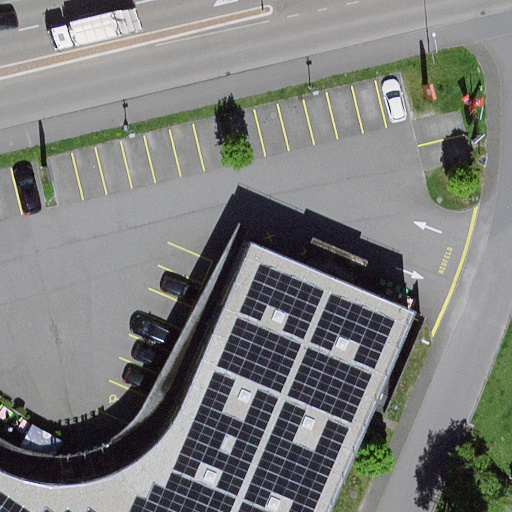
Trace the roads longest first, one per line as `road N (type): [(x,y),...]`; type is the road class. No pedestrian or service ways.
road 1 (secondary): [(0,67),(294,0)]
road 2 (residential): [(403,511),(511,247)]
